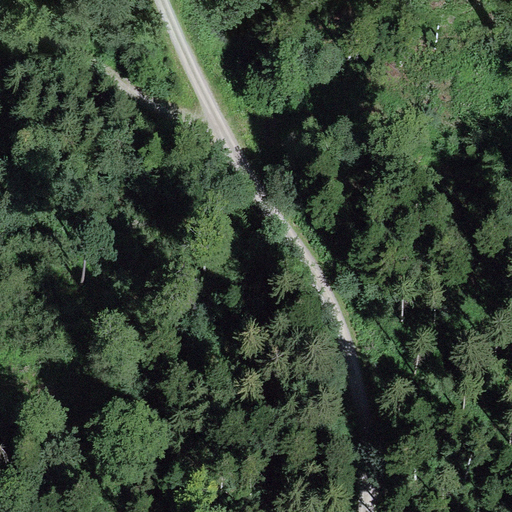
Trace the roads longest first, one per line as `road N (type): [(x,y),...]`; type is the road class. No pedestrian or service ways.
road 1 (track): [(168,0),(209,103),(341,315),(368,407),(372,511)]
road 2 (track): [(0,26),(242,158)]
